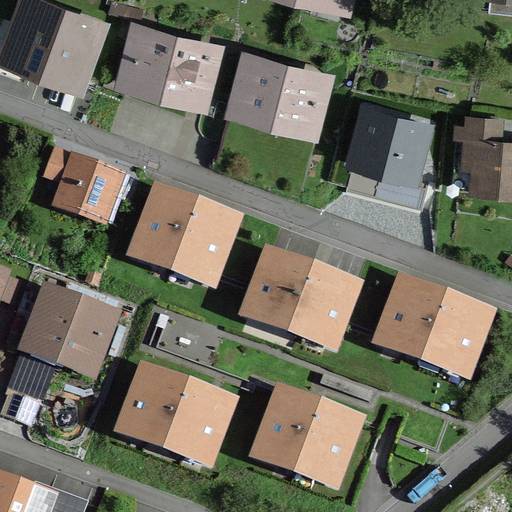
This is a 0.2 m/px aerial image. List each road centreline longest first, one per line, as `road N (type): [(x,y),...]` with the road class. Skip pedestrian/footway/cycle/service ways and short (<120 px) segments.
road 1 (residential): [(0,106),(511,300)]
road 2 (residential): [(400,511),(511,421)]
